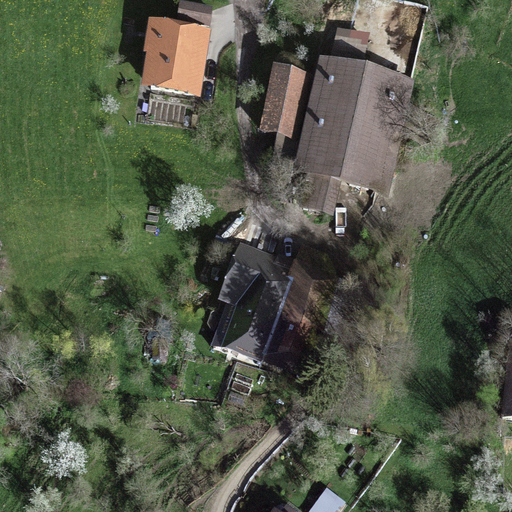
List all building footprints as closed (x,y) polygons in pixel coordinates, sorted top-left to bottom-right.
[(211,12),(181,7),(179,22),(209,27),(211,12)] [(156,60),(151,89),(193,95),(201,41),(150,33),(146,58),(156,60)] [(333,73),(356,78),(365,41),(340,36),(331,73),(333,73)] [(376,192),(400,88),(356,78),(333,73),(309,177),(376,192)] [(265,135),(280,138),(271,180),(288,183),(297,141),(294,140),(306,82),(276,76),(265,135)] [(437,123),(411,108),(398,130),(425,145),(437,123)] [(264,357),(292,279),(297,265),(295,264),(279,258),(278,262),(241,249),(222,300),(230,303),(217,340),(264,357)] [(302,251),(297,265),(292,279),(264,357),(301,371),(298,381),(308,384),(325,338),(323,337),(336,285),(327,260),(302,251)] [(511,343),(511,345),(502,420),(511,420),(511,343)]
